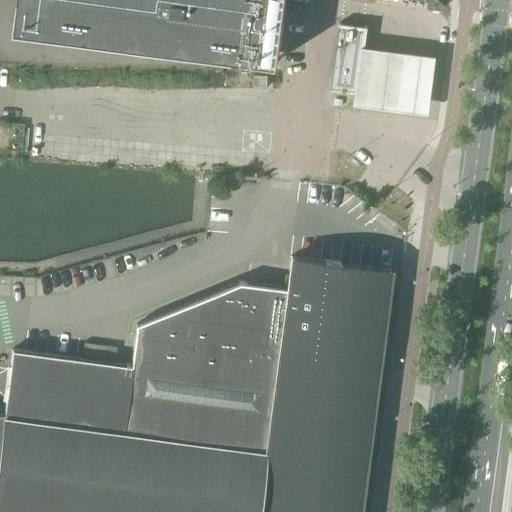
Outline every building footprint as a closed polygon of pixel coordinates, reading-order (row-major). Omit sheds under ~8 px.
[(18,0),(15,27),(278,61),(286,0),(18,0)] [(330,90),(333,90),(333,89),(357,92),(356,93),(359,93),(359,90),(357,90),(365,30),(367,30),(367,27),(364,26),(364,27),(342,24),(342,23),(339,23),(330,90)] [(389,53),(363,49),(356,107),(382,110),(430,116),(437,59),(389,53)] [(254,87),(267,87),(267,75),(254,75),(254,87)] [(357,511),(375,374),(389,269),(290,256),(286,289),(238,282),(136,325),(130,365),(11,349),(2,414),(0,413),(0,509),(21,511),(357,511)]
